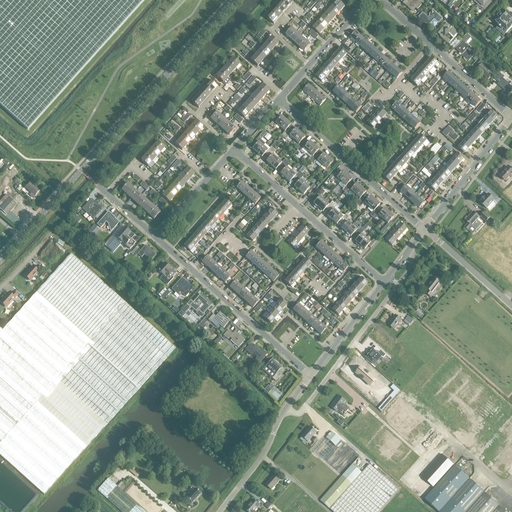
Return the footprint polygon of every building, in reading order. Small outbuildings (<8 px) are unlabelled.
[(0,0),(0,104),(28,130),(143,0),(0,0)] [(417,10),(424,2),(421,0),(405,0),(403,3),(406,6),(412,11),(415,8),(417,10)] [(481,0),(477,4),(482,8),(484,10),(492,2),(489,0),(481,0)] [(338,1),(334,5),(341,12),(345,7),(338,1)] [(287,7),(282,3),(277,8),(282,13),(287,7)] [(341,12),(334,5),(330,10),(337,16),(341,12)] [(282,13),(277,8),(273,13),(278,18),(282,13)] [(337,16),(330,10),(325,15),(332,21),(337,16)] [(443,19),(434,11),(433,10),(429,15),(430,16),(428,18),(423,13),(418,18),(428,26),(434,20),(438,24),(443,19)] [(499,25),(498,26),(496,29),(504,36),(507,32),(511,26),(511,14),(510,13),(509,14),(506,11),(502,15),(501,13),(499,16),(500,17),(496,22),(499,25)] [(278,18),(273,13),(268,19),(273,23),(278,18)] [(332,21),(325,15),(321,19),(328,25),(332,21)] [(328,25),(321,19),(317,24),(324,30),(328,25)] [(320,35),(324,30),(317,24),(313,28),(320,35)] [(441,38),(447,44),(451,47),(458,40),(454,37),(458,33),(451,27),(447,24),(438,34),(441,37),(441,38)] [(286,35),(291,39),(297,32),(292,28),(286,35)] [(297,32),(291,39),(295,44),(302,36),(297,32)] [(356,32),(350,38),(355,42),(361,36),(356,32)] [(467,34),(459,43),(462,45),(464,42),(465,44),(471,38),(467,34)] [(302,36),(295,44),(300,48),(306,41),(302,36)] [(365,40),(361,36),(355,42),(360,46),(365,40)] [(271,37),(267,42),(274,48),(279,43),(271,37)] [(370,44),(365,40),(360,46),(364,50),(370,44)] [(306,41),(300,48),(304,52),(311,45),(306,41)] [(267,42),(263,46),(270,53),(274,48),(267,42)] [(468,62),(474,56),(467,50),(469,47),(465,44),(464,42),(462,45),(456,50),(464,57),(463,58),(468,62)] [(374,49),(370,44),(364,50),(369,55),(374,49)] [(263,46),(259,51),(266,57),(270,53),(263,46)] [(347,54),(341,49),(336,54),(342,59),(347,54)] [(379,53),(374,49),(369,55),(374,59),(379,53)] [(259,51),(255,55),(262,62),(266,57),(259,51)] [(384,57),(379,53),(374,59),(378,63),(384,57)] [(342,59),(336,54),(332,58),(338,64),(342,59)] [(257,67),(262,62),(255,55),(250,60),(257,67)] [(388,61),(384,57),(378,63),(383,67),(388,61)] [(233,58),(229,63),(236,69),(240,64),(233,58)] [(338,64),(332,58),(328,63),(334,68),(336,70),(340,65),(338,64)] [(428,62),(434,68),(437,71),(439,69),(435,66),(438,63),(432,58),(428,62)] [(488,80),(493,74),(482,65),(484,62),(481,60),(475,66),(478,69),(477,70),(488,80)] [(393,65),(388,61),(383,67),(387,71),(393,65)] [(434,68),(428,62),(424,67),(430,72),(431,73),(433,72),(431,70),(434,68)] [(236,69),(229,63),(224,67),(231,73),(236,69)] [(334,68),(328,63),(324,68),(330,73),(334,68)] [(392,75),(397,69),(393,65),(387,71),(386,72),(388,74),(389,73),(392,75)] [(231,73),(224,67),(220,72),(227,78),(231,73)] [(430,72),(424,67),(420,72),(425,77),(427,78),(428,76),(427,75),(430,72)] [(330,73),(324,68),(320,72),(326,78),(330,73)] [(402,74),(397,69),(392,75),(397,80),(402,74)] [(227,78),(220,72),(216,77),(223,83),(227,78)] [(326,78),(320,72),(316,77),(322,82),(323,83),(325,81),(324,80),(326,78)] [(425,77),(420,72),(415,76),(421,81),(425,77)] [(453,76),(449,72),(443,78),(448,82),(453,76)] [(504,91),(503,92),(503,93),(507,96),(508,94),(508,95),(511,90),(511,87),(503,79),(504,77),(502,75),(496,81),(499,83),(497,85),(504,91)] [(421,81),(415,76),(411,81),(417,86),(421,81)] [(458,81),(453,76),(448,82),(453,87),(458,81)] [(216,86),(211,81),(207,87),(212,91),(216,86)] [(463,85),(458,81),(453,87),(457,91),(463,85)] [(309,84),(303,91),(309,96),(314,90),(309,84)] [(263,85),(258,90),(265,96),(270,91),(263,85)] [(463,85),(457,91),(456,92),(458,93),(459,93),(462,95),(467,89),(463,85)] [(212,91),(207,87),(202,92),(207,97),(212,91)] [(338,87),(333,93),(338,97),(343,91),(338,87)] [(467,89),(462,95),(466,99),(472,93),(467,89)] [(258,90),(254,94),(261,100),(265,96),(258,90)] [(314,90),(309,96),(314,101),(320,95),(314,90)] [(343,91),(338,97),(342,101),(348,95),(343,91)] [(207,97),(202,92),(197,97),(202,102),(207,97)] [(472,93),(466,99),(471,103),(476,97),(472,93)] [(254,94),(250,99),(257,105),(261,100),(254,94)] [(320,95),(314,101),(320,106),(326,100),(320,95)] [(348,95),(342,101),(347,105),(352,99),(354,97),(352,95),(350,97),(348,95)] [(202,102),(197,97),(192,103),(197,107),(202,102)] [(476,97),(471,103),(476,107),(481,101),(476,97)] [(250,99),(246,103),(253,110),(257,105),(250,99)] [(352,99),(347,105),(351,109),(357,103),(352,99)] [(246,103),(242,108),(249,114),(253,110),(246,103)] [(357,103),(351,109),(356,114),(362,107),(357,103)] [(392,109),(396,113),(402,107),(397,103),(392,109)] [(402,107),(396,113),(401,117),(406,111),(402,107)] [(242,108),(237,113),(244,119),(249,114),(242,108)] [(374,113),(376,114),(382,119),(386,115),(379,108),(374,113)] [(488,112),(490,113),(487,116),(493,121),(498,116),(490,110),(488,112)] [(406,111),(401,117),(405,121),(411,115),(406,111)] [(211,119),(215,123),(222,116),(217,112),(211,119)] [(376,114),(372,118),(378,124),(382,119),(376,114)] [(411,115),(405,121),(410,125),(415,119),(411,115)] [(222,116),(215,123),(220,128),(226,121),(222,116)] [(487,116),(483,120),(489,126),(493,121),(487,116)] [(278,121),(276,119),(270,125),(272,127),(273,126),(274,127),(276,124),(280,128),(286,121),(282,117),(278,121)] [(372,118),(368,123),(374,129),(378,124),(372,118)] [(415,119),(410,125),(415,130),(420,123),(415,119)] [(480,121),(481,122),(479,125),(485,130),(489,126),(483,120),(482,119),(480,121)] [(196,121),(192,126),(199,132),(203,127),(196,121)] [(226,121),(220,128),(224,132),(231,125),(226,121)] [(291,125),(286,121),(280,128),(285,132),(281,136),(284,138),(290,131),(287,129),(291,125)] [(231,125),(224,132),(229,136),(235,129),(231,125)] [(479,125),(475,130),(481,135),(485,130),(479,125)] [(192,126),(188,130),(195,137),(199,132),(192,126)] [(459,137),(455,133),(452,131),(452,130),(448,127),(446,129),(451,133),(453,135),(457,138),(459,137)] [(292,133),(290,131),(284,138),(286,140),(289,136),(294,140),(300,133),(295,129),(292,133)] [(446,137),(450,132),(446,129),(442,133),(446,137)] [(188,130),(184,135),(191,141),(195,137),(188,130)] [(475,130),(471,134),(477,140),(481,135),(475,130)] [(305,138),(300,133),(294,140),(299,144),(295,148),(297,150),(304,144),(301,142),(305,138)] [(471,134),(467,139),(473,144),(477,140),(471,134)] [(184,135),(180,140),(186,146),(191,141),(184,135)] [(420,135),(416,140),(422,146),(427,141),(420,135)] [(260,136),(254,142),(253,143),(256,145),(252,149),(257,154),(265,144),(261,140),(262,138),(260,136)] [(467,139),(463,143),(469,149),(473,144),(467,139)] [(180,140),(178,142),(176,140),(174,143),(182,151),(186,146),(180,140)] [(265,144),(257,154),(262,158),(265,154),(267,156),(274,149),(279,143),(276,140),(274,142),(275,143),(270,148),(265,144)] [(422,146),(416,140),(412,145),(418,150),(422,146)] [(158,142),(154,147),(161,153),(165,148),(158,142)] [(306,146),(304,144),(297,150),(300,152),(303,149),(308,153),(314,146),(309,142),(306,146)] [(446,151),(448,149),(450,151),(453,149),(447,143),(444,146),(443,148),(446,151)] [(463,143),(458,148),(464,154),(469,149),(463,143)] [(418,150),(412,145),(408,149),(414,155),(418,150)] [(319,150),(314,146),(308,153),(313,157),(309,161),(311,163),(317,156),(315,154),(319,150)] [(161,153),(154,147),(150,151),(157,157),(161,153)] [(274,149),(267,156),(269,158),(266,162),(271,166),(277,159),(272,155),(276,151),(274,149)] [(414,155),(408,149),(404,154),(410,159),(411,160),(413,159),(412,158),(414,155)] [(157,157),(150,151),(145,156),(152,162),(157,157)] [(455,154),(456,155),(454,158),(460,164),(464,159),(458,153),(457,152),(455,154)] [(320,158),(317,156),(311,163),(314,165),(317,161),(322,165),(328,158),(323,154),(320,158)] [(410,159),(404,154),(400,158),(406,164),(410,159)] [(152,162),(145,156),(141,161),(148,167),(152,162)] [(333,163),(328,158),(322,165),(326,170),(323,173),(325,175),(331,169),(329,167),(333,163)] [(406,164),(400,158),(395,163),(402,169),(406,164)] [(454,158),(450,163),(456,168),(460,164),(454,158)] [(282,163),(277,159),(271,166),(276,170),(279,166),(281,169),(288,161),(285,159),(282,163)] [(288,161),(281,169),(283,170),(280,174),(285,179),(291,172),(286,167),(290,163),(288,161)] [(402,169),(395,163),(391,168),(398,173),(402,169)] [(450,163),(445,167),(452,173),(456,168),(450,163)] [(442,168),(444,169),(441,172),(447,177),(452,173),(445,167),(444,166),(442,168)] [(499,176),(506,181),(510,177),(511,178),(511,177),(511,168),(511,170),(507,166),(499,176)] [(188,168),(183,173),(190,179),(194,175),(188,168)] [(398,173),(391,168),(387,172),(393,178),(398,173)] [(295,181),(301,174),(299,172),(298,173),(293,169),(291,172),(285,179),(289,183),(293,179),(295,181)] [(339,175),(337,173),(330,180),(333,182),(336,178),(341,183),(347,176),(342,171),(339,175)] [(393,178),(387,172),(383,177),(389,183),(393,178)] [(441,172),(437,177),(443,182),(447,177),(441,172)] [(183,173),(179,178),(186,184),(190,179),(183,173)] [(301,174),(295,181),(297,183),(294,187),(299,191),(305,184),(300,180),(304,176),(301,174)] [(352,180),(347,176),(341,183),(346,187),(342,191),(344,193),(351,186),(348,184),(352,180)] [(437,177),(433,181),(439,187),(443,182),(437,177)] [(179,178),(175,182),(182,189),(186,184),(179,178)] [(435,191),(439,187),(433,181),(429,186),(435,191)] [(34,198),(40,191),(30,182),(25,188),(32,194),(31,195),(34,198)] [(175,182),(171,187),(178,193),(182,189),(175,182)] [(236,188),(241,192),(247,186),(242,182),(236,188)] [(122,191),(126,195),(132,188),(128,184),(122,191)] [(310,188),(305,184),(299,191),(303,195),(307,191),(309,193),(315,186),(313,184),(310,188)] [(355,195),(361,188),(356,184),(353,188),(351,186),(344,193),(347,195),(348,193),(353,197),(355,195)] [(251,191),(247,186),(241,192),(246,196),(251,191)] [(400,193),(405,197),(411,191),(406,186),(400,193)] [(171,187),(167,192),(174,198),(178,193),(171,187)] [(132,188),(126,195),(131,199),(137,192),(132,188)] [(366,193),(361,188),(355,195),(360,200),(356,203),(358,205),(364,198),(362,196),(366,193)] [(256,195),(251,191),(246,196),(250,201),(256,195)] [(324,201),(319,197),(323,193),(320,191),(314,198),(316,200),(313,204),(315,205),(314,206),(317,209),(324,201)] [(411,191),(405,197),(410,201),(415,195),(411,191)] [(137,192),(131,199),(135,203),(142,196),(137,192)] [(167,192),(162,196),(169,203),(174,198),(167,192)] [(0,209),(7,216),(17,204),(6,194),(0,201),(0,209)] [(488,194),(484,199),(483,198),(480,202),(481,203),(480,203),(486,209),(494,200),(488,194)] [(260,199),(256,195),(250,201),(255,205),(260,199)] [(415,195),(410,201),(414,205),(420,199),(415,195)] [(142,196),(135,203),(140,207),(146,200),(142,196)] [(367,200),(364,198),(358,205),(361,207),(364,204),(369,208),(375,201),(370,197),(367,200)] [(420,199),(414,205),(419,209),(424,203),(420,199)] [(94,219),(104,208),(101,205),(100,207),(92,200),(86,206),(93,212),(90,216),(94,219)] [(146,200),(140,207),(145,211),(151,204),(146,200)] [(225,200),(221,205),(227,210),(232,206),(225,200)] [(328,211),(334,204),(332,202),(329,206),(324,201),(317,209),(320,212),(321,211),(323,212),(326,209),(328,211)] [(375,201),(369,208),(373,212),(370,216),(372,218),(378,211),(376,209),(380,205),(375,201)] [(151,204),(145,211),(149,215),(155,209),(151,204)] [(334,204),(328,211),(330,213),(327,217),(332,221),(338,214),(333,210),(337,206),(334,204)] [(227,210),(221,205),(217,210),(223,215),(227,210)] [(268,209),(270,211),(267,214),(273,219),(277,214),(274,212),(277,209),(272,205),(270,207),(268,209)] [(155,209),(149,215),(154,220),(160,213),(155,209)] [(381,213),(378,211),(372,218),(374,220),(378,216),(382,220),(389,213),(384,209),(381,213)] [(223,215),(217,210),(213,214),(219,220),(223,215)] [(100,222),(100,223),(98,225),(101,228),(103,225),(106,222),(113,229),(119,223),(113,218),(114,217),(108,212),(100,222)] [(471,227),(476,231),(475,231),(477,233),(484,225),(482,224),(481,224),(477,220),(479,218),(473,212),(465,221),(468,224),(465,227),(468,230),(471,227)] [(490,218),(484,212),(480,217),(486,222),(490,218)] [(389,213),(382,220),(387,224),(380,233),(382,235),(392,223),(390,221),(394,218),(389,213)] [(219,220),(213,214),(209,219),(215,224),(219,220)] [(267,214),(263,218),(269,224),(273,219),(267,214)] [(343,218),(338,214),(332,221),(336,225),(340,221),(342,223),(348,216),(346,214),(343,218)] [(352,226),(349,224),(350,223),(350,221),(349,220),(351,218),(348,216),(342,223),(344,225),(341,229),(343,230),(342,231),(345,234),(352,226)] [(359,224),(364,218),(361,216),(355,223),(359,226),(360,225),(359,224)] [(263,218),(259,223),(265,228),(269,224),(263,218)] [(215,224),(209,219),(205,223),(211,229),(215,224)] [(211,229),(205,223),(201,228),(207,233),(211,229)] [(259,223),(255,228),(261,233),(265,228),(259,223)] [(400,223),(395,228),(402,235),(407,229),(400,223)] [(302,226),(297,231),(304,237),(309,232),(302,226)] [(356,236),(362,229),(360,227),(356,231),(352,226),(345,234),(348,237),(349,236),(351,237),(354,234),(356,236)] [(131,240),(135,236),(131,233),(131,234),(124,228),(107,248),(113,253),(122,243),(130,250),(135,244),(131,240)] [(207,233),(201,228),(196,232),(203,238),(207,233)] [(255,228),(251,232),(257,238),(261,233),(255,228)] [(395,228),(390,234),(397,240),(402,235),(395,228)] [(366,239),(361,235),(364,231),(362,229),(356,236),(358,238),(355,241),(357,242),(356,244),(359,246),(360,245),(366,239)] [(304,237),(297,231),(292,237),(299,243),(304,237)] [(203,238),(196,232),(192,237),(198,243),(203,238)] [(253,242),(257,238),(251,232),(246,237),(253,242)] [(392,246),(397,240),(390,234),(385,240),(392,246)] [(198,243),(192,237),(188,242),(194,247),(198,243)] [(299,243),(292,237),(287,243),(294,249),(299,243)] [(370,248),(376,241),(374,239),(370,243),(366,239),(360,245),(365,250),(368,246),(370,248)] [(194,247),(188,242),(184,246),(190,252),(194,247)] [(325,246),(321,242),(315,248),(320,252),(325,246)] [(150,261),(156,255),(145,246),(141,251),(139,249),(134,254),(136,257),(138,255),(142,258),(144,255),(150,261)] [(330,250),(325,246),(320,252),(325,256),(330,250)] [(330,250),(325,256),(329,260),(335,254),(330,250)] [(245,257),(250,262),(256,255),(251,251),(245,257)] [(0,455),(42,493),(170,351),(172,348),(174,346),(173,345),(172,344),(126,303),(71,254),(37,292),(3,330),(2,331),(0,329),(0,455)] [(335,254),(329,260),(334,265),(339,259),(335,254)] [(256,255),(250,262),(255,266),(260,260),(256,255)] [(207,257),(202,263),(207,267),(212,261),(207,257)] [(311,261),(314,264),(316,266),(320,262),(318,260),(318,259),(315,257),(311,261)] [(306,258),(301,263),(307,269),(312,264),(306,258)] [(339,259),(334,265),(338,269),(344,263),(339,259)] [(265,264),(260,260),(255,266),(259,270),(265,264)] [(212,261),(207,267),(211,271),(216,265),(212,261)] [(172,278),(176,273),(173,270),(172,271),(164,263),(157,271),(163,276),(160,279),(167,285),(173,279),(172,278)] [(307,269),(301,263),(297,268),(303,273),(305,274),(306,273),(305,271),(307,269)] [(344,263),(338,269),(343,273),(349,267),(344,263)] [(265,264),(259,270),(264,274),(270,268),(265,264)] [(216,265),(211,271),(216,275),(221,269),(216,265)] [(31,280),(42,269),(38,266),(36,269),(33,266),(25,275),(31,280)] [(270,268),(264,274),(269,278),(274,272),(270,268)] [(303,273),(297,268),(293,272),(299,278),(303,273)] [(221,269),(216,275),(220,279),(226,273),(221,269)] [(355,272),(352,269),(347,274),(350,277),(355,272)] [(274,272),(269,278),(267,279),(269,281),(270,280),(273,282),(279,276),(274,272)] [(299,278),(293,272),(289,277),(295,283),(299,278)] [(226,273),(220,279),(225,283),(230,278),(226,273)] [(295,283),(289,277),(285,282),(291,287),(295,283)] [(185,297),(193,288),(182,278),(172,289),(179,296),(182,293),(185,297)] [(361,278),(357,283),(363,288),(367,284),(361,278)] [(435,291),(441,283),(435,278),(432,283),(431,282),(426,288),(428,290),(426,293),(431,297),(436,291),(435,291)] [(235,282),(230,287),(234,292),(240,286),(235,282)] [(357,283),(353,288),(359,293),(363,288),(357,283)] [(240,286),(234,292),(239,296),(244,290),(240,286)] [(353,288),(349,292),(355,298),(359,293),(353,288)] [(165,299),(170,293),(167,290),(162,296),(165,299)] [(244,290),(239,296),(243,300),(249,294),(244,290)] [(12,295),(9,292),(0,301),(7,307),(17,295),(14,292),(12,295)] [(349,292),(344,297),(350,302),(355,298),(349,292)] [(249,294),(243,300),(248,304),(253,298),(249,294)] [(200,295),(193,302),(191,300),(186,306),(190,309),(191,307),(197,313),(196,314),(202,318),(205,315),(204,313),(211,305),(200,295)] [(344,297),(340,302),(346,307),(350,302),(344,297)] [(253,298),(248,304),(253,308),(258,302),(253,298)] [(281,300),(276,305),(282,310),(287,305),(281,300)] [(340,302),(336,306),(342,311),(346,307),(340,302)] [(276,305),(272,309),(278,315),(282,310),(276,305)] [(293,311),(297,315),(303,309),(298,305),(293,311)] [(336,306),(332,310),(332,311),(338,316),(342,311),(336,306)] [(272,309),(268,314),(274,319),(278,315),(272,309)] [(303,309),(297,315),(302,319),(307,313),(303,309)] [(223,329),(230,322),(220,313),(216,317),(213,315),(208,321),(210,323),(213,320),(223,329)] [(307,313),(302,319),(307,323),(312,317),(307,313)] [(270,324),(274,319),(268,314),(264,319),(270,324)] [(394,329),(401,320),(395,315),(388,325),(394,329)] [(199,325),(204,329),(206,325),(205,324),(208,320),(205,317),(199,325)] [(312,317),(307,323),(311,327),(317,321),(318,320),(315,318),(314,319),(312,317)] [(317,321),(311,327),(316,332),(321,326),(317,321)] [(321,326),(316,332),(321,336),(326,330),(321,326)] [(245,341),(239,335),(241,333),(240,331),(239,329),(237,331),(236,330),(233,334),(229,331),(224,337),(227,339),(229,336),(232,339),(231,341),(238,348),(245,341)] [(385,332),(384,334),(379,340),(377,342),(385,349),(393,338),(385,332)] [(260,363),(267,355),(263,351),(263,352),(256,346),(254,348),(250,344),(245,350),(249,353),(251,352),(253,354),(252,355),(257,359),(256,359),(260,363)] [(366,357),(366,358),(372,363),(379,355),(384,359),(387,356),(377,347),(374,350),(374,349),(373,349),(366,357)] [(275,381),(283,373),(282,372),(283,372),(283,370),(281,368),(282,368),(273,360),(263,371),(275,381)] [(363,381),(363,380),(368,384),(373,378),(369,374),(369,373),(366,371),(361,368),(356,373),(360,377),(360,378),(363,380),(362,380),(363,381)] [(274,387),(271,384),(269,387),(268,386),(264,390),(268,393),(274,387)] [(382,412),(395,397),(392,394),(379,409),(382,412)] [(346,401),(340,396),(337,400),(334,404),(331,407),(337,412),(338,411),(344,416),(349,409),(347,407),(347,408),(345,406),(345,405),(343,404),(346,401)] [(307,441),(316,431),(310,426),(302,436),(307,441)] [(360,456),(341,440),(332,432),(330,433),(328,435),(292,476),(333,511),(378,511),(399,490),(370,464),(362,473),(352,465),(360,456)] [(455,466),(442,454),(417,483),(425,490),(419,497),(423,501),(425,499),(438,511),(506,511),(455,466)] [(272,489),(280,480),(274,475),(266,484),(272,489)] [(122,481),(117,486),(108,478),(97,490),(121,511),(146,511),(126,494),(135,484),(131,480),(126,486),(122,481)] [(325,511),(293,483),(267,511),(325,511)] [(193,503),(201,493),(197,490),(195,488),(195,489),(193,487),(190,490),(192,492),(187,498),(189,500),(193,503)] [(246,509),(249,511),(257,511),(255,510),(260,505),(254,499),(246,509)]
